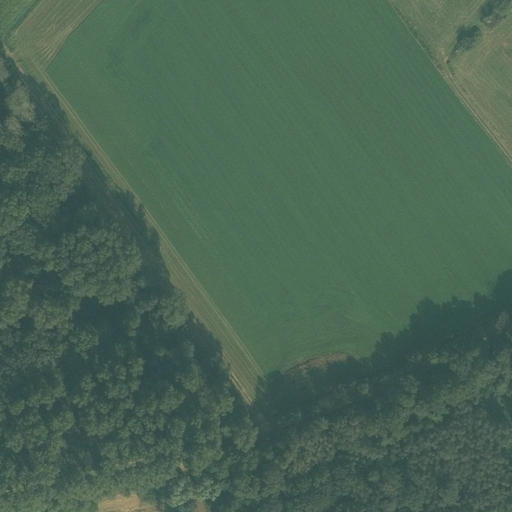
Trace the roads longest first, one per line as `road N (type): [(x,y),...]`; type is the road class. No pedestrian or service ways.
road 1 (unclassified): [(0,505),(271,434),(511,324)]
road 2 (track): [(0,52),(271,434)]
